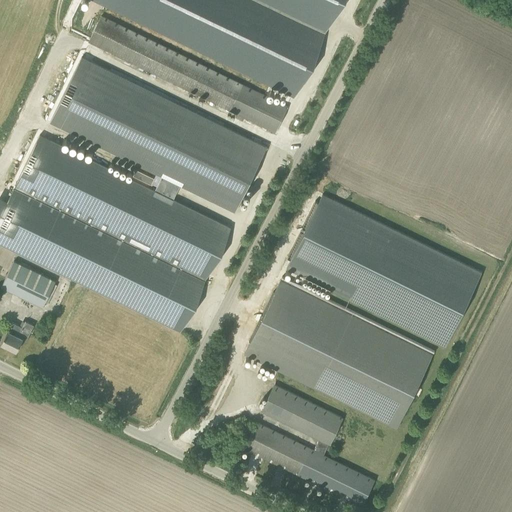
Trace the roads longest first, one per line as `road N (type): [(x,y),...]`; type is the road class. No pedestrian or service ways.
road 1 (unclassified): [(156,440),(383,0)]
road 2 (unclassified): [(156,440),(0,364)]
road 3 (unclassified): [(300,511),(156,440)]
